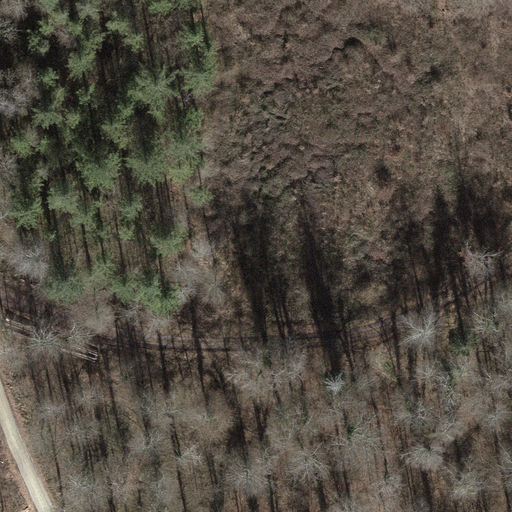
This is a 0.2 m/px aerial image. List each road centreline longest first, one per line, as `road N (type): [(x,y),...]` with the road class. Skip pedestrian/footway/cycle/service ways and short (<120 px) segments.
road 1 (track): [(511,256),(379,332),(296,345),(180,344),(90,322),(0,286)]
road 2 (track): [(53,511),(0,384)]
